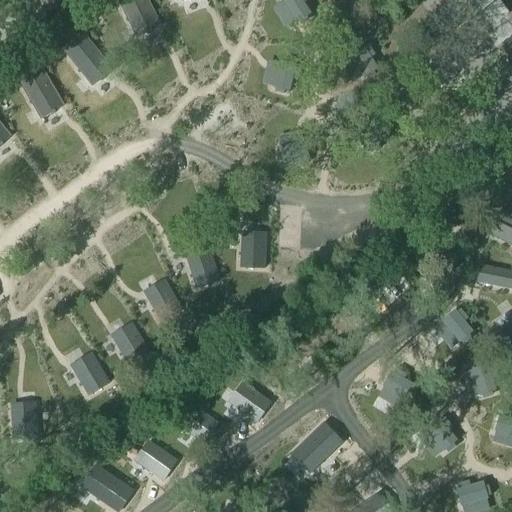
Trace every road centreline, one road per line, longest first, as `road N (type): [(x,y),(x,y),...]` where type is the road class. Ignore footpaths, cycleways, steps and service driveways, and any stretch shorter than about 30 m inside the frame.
road 1 (unknown): [(511,117),(428,179),(444,270),(431,317),(132,511)]
road 2 (unknown): [(195,251),(271,187),(483,38)]
road 3 (unknown): [(219,0),(135,80),(0,160)]
road 4 (unknown): [(0,306),(24,336),(44,343),(195,251)]
road 5 (unknown): [(408,511),(511,442)]
